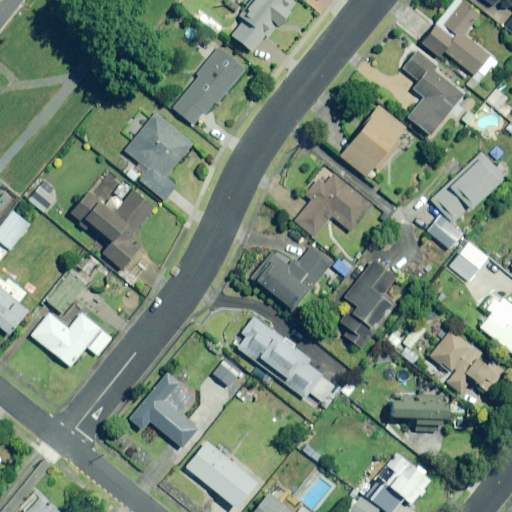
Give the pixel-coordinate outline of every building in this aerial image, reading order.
[(289,0),(253,0),(240,17),(245,20),(233,37),(253,52),(266,35),(271,39),(291,12),(284,8),(289,0)] [(440,58),(445,52),(474,74),(466,83),(473,89),(484,75),(486,76),(498,61),(465,35),(482,14),(463,0),(455,0),(422,44),(440,58)] [(511,0),(483,0),(492,9),(498,3),(501,3),(503,8),(510,9),(511,5),(511,19),(506,27),(511,32),(511,0)] [(247,68),(221,47),(198,76),(199,77),(174,109),(196,126),(216,102),(218,104),(247,68)] [(437,66),(418,51),(403,69),(420,82),(415,90),(425,98),(409,118),(432,137),(465,95),(434,70),(437,66)] [(507,117),(511,110),(511,108),(505,103),(508,99),(496,89),(487,100),(507,117)] [(381,170),(393,154),(402,142),(398,139),(406,127),(379,107),(341,157),(368,177),(376,166),(381,170)] [(194,144),(156,113),(145,128),(136,121),(126,133),(135,140),(126,151),(148,170),(140,180),(167,202),(179,187),(167,177),(194,144)] [(505,177),(482,152),(431,200),(453,223),(469,208),(471,210),(505,177)] [(373,208),(334,175),(325,185),(320,180),(306,196),(313,202),(296,223),(315,238),(333,217),(352,233),(373,208)] [(52,189),(45,183),(29,200),(44,213),(56,199),(49,193),(52,189)] [(156,208),(135,191),(116,213),(91,193),(72,215),(83,223),(79,228),(106,250),(103,253),(124,271),(141,250),(130,240),(156,208)] [(31,225),(14,212),(0,229),(0,242),(11,251),(31,225)] [(462,235),(442,217),(429,232),(450,249),(462,235)] [(488,258),(469,243),(450,266),(469,282),(488,258)] [(334,263),(313,247),(295,270),(273,253),(253,278),(295,311),(334,263)] [(398,277),(375,260),(346,298),(354,305),(341,323),(350,330),(345,336),(362,350),(397,304),(384,294),(398,277)] [(88,286),(63,265),(55,275),(61,281),(45,299),(63,314),(88,286)] [(29,311),(0,286),(0,326),(9,335),(29,311)] [(511,305),(494,292),(482,307),(491,314),(480,328),(511,352),(511,305)] [(69,329),(43,308),(32,321),(39,327),(32,335),(71,367),(101,329),(81,313),(69,329)] [(310,360),(254,318),(233,345),(305,399),(310,392),(323,402),(335,386),(307,365),(310,360)] [(506,371),(449,330),(429,359),(452,375),(446,383),(461,394),(471,380),(490,394),(506,371)] [(402,340),(392,333),(385,343),(413,366),(420,358),(400,342),(402,340)] [(241,375),(225,361),(214,373),(230,387),(241,375)] [(196,398),(167,375),(129,419),(143,431),(150,422),(183,449),(200,429),(182,414),(196,398)] [(443,420),(451,420),(452,413),(456,413),(457,403),(452,403),(452,398),(392,394),(390,417),(418,419),(418,425),(442,426),(443,420)] [(258,483),(207,442),(187,468),(237,509),(258,483)] [(395,511),(405,499),(413,505),(420,496),(423,498),(427,492),(424,490),(433,479),(397,453),(388,466),(396,472),(374,503),(386,511),(395,511)] [(293,511),(270,493),(255,511),(293,511)] [(58,511),(42,495),(25,511),(58,511)] [(378,511),(380,511),(359,496),(348,511),(349,511),(378,511)]
